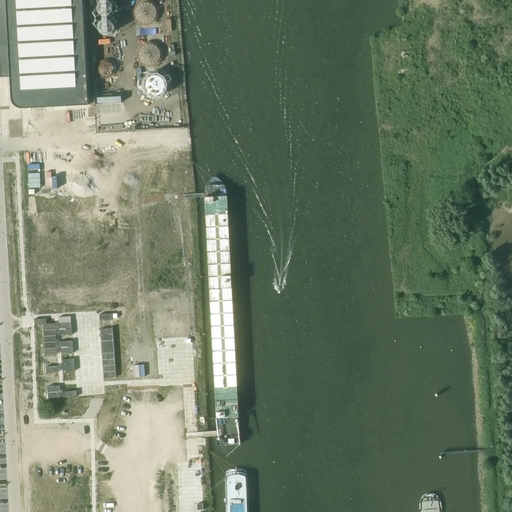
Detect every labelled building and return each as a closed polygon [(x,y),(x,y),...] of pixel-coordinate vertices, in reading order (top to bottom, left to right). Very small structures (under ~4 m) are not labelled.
[(0,0),(0,77),(9,77),(10,98),(10,99),(11,100),(11,102),(12,103),(12,104),(13,105),(14,106),(15,107),(16,107),(17,108),(18,108),(20,109),(21,109),(22,109),(88,105),(82,0),(0,0)] [(206,188),(204,198),(217,445),(239,444),(227,196),(224,186),(219,179),(214,176),(209,180),(206,188)] [(238,397),(258,396),(247,177),(227,178),(238,397)] [(71,322),(59,323),(59,336),(72,335),(71,322)] [(55,324),(42,324),(44,355),(57,354),(55,324)] [(112,328),(100,329),(103,378),(116,377),(112,328)] [(72,341),(60,341),(61,354),(73,353),(72,341)] [(74,359),(61,360),(62,372),(75,371),(74,359)]
